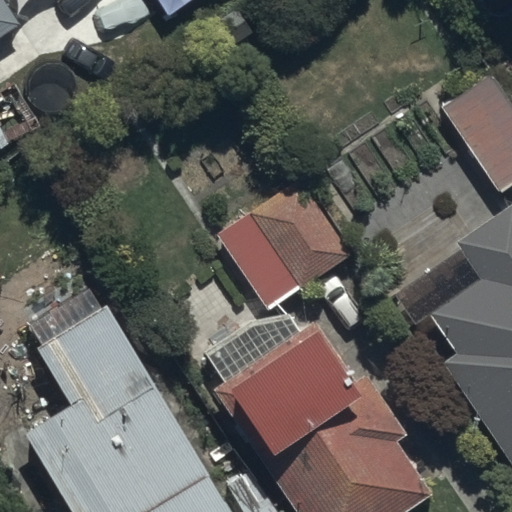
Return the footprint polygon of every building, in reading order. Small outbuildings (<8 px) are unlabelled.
[(10,0),(0,0),(0,31),(22,17),(10,0)] [(511,98),(489,65),(439,98),(497,185),(511,175),(511,98)] [(300,171),(217,229),(267,301),(350,243),(300,171)] [(463,238),(412,273),(458,339),(440,351),(511,454),(511,191),(457,229),(463,238)] [(72,390),(21,419),(74,511),(141,511),(144,511),(236,511),(109,288),(37,329),(72,390)] [(206,348),(222,371),(210,379),(301,511),(388,511),(428,484),(391,432),(404,423),(356,353),(349,357),(315,307),(296,320),(281,297),(206,348)]
